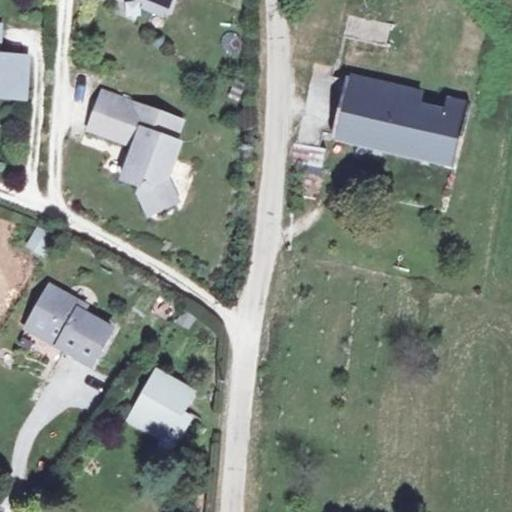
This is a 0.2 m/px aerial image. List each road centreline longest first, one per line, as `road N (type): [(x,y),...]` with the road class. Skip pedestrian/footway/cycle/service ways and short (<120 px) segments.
road 1 (unclassified): [(247,334),(280,92),(275,0)]
road 2 (residential): [(247,334),(115,241),(53,211)]
road 3 (residential): [(66,0),(53,211)]
road 4 (unclassified): [(231,511),(247,334)]
road 5 (unknown): [(261,230),(372,147)]
